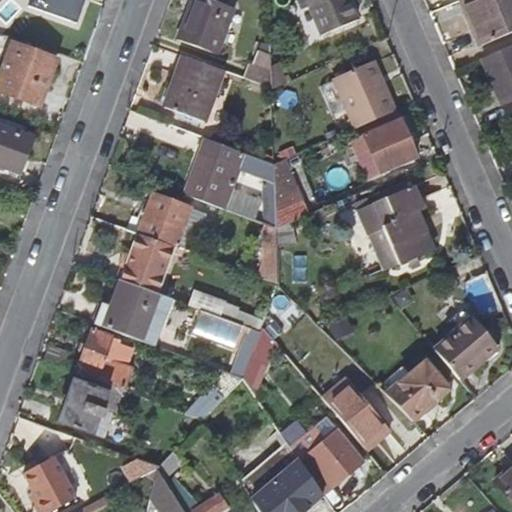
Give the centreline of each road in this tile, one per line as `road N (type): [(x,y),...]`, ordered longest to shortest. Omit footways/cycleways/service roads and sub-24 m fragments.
road 1 (residential): [(0,380),(140,0)]
road 2 (residential): [(394,0),(511,269)]
road 3 (residential): [(379,511),(511,401)]
